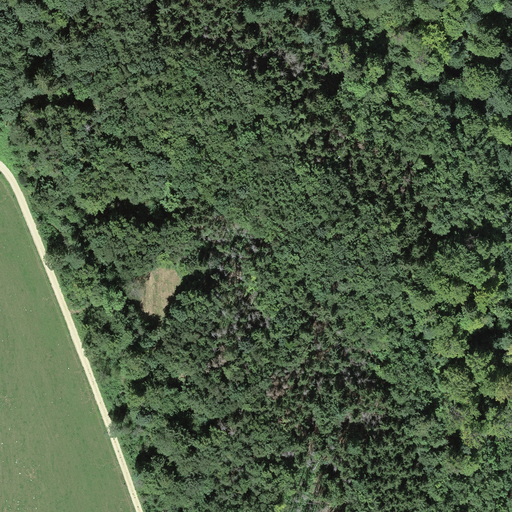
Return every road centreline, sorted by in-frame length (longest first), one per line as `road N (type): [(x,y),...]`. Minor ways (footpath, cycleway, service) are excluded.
road 1 (track): [(442,511),(389,381),(347,323),(267,231),(166,176),(69,79)]
road 2 (track): [(0,165),(136,511)]
road 3 (track): [(511,220),(481,140),(461,55),(459,0)]
